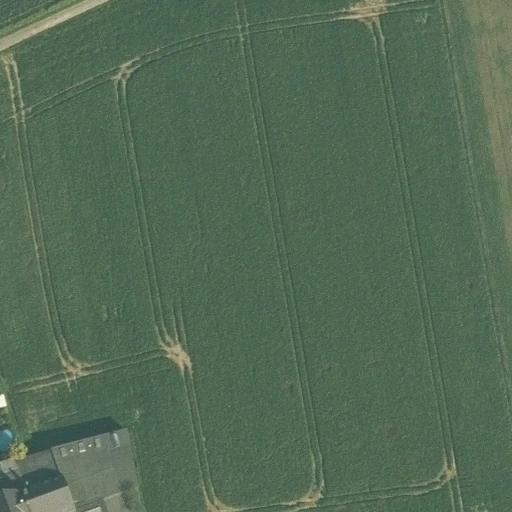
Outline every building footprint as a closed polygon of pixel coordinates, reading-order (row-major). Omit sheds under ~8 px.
[(51,455),(52,457),(57,470),(107,451),(109,459),(130,453),(127,436),(51,455)] [(85,511),(101,506),(124,498),(109,459),(107,451),(57,470),(62,484),(72,511),(85,511)] [(130,453),(109,459),(124,498),(137,493),(130,453)] [(0,507),(22,499),(62,484),(57,470),(52,457),(14,467),(18,475),(0,481),(0,507)] [(72,511),(62,484),(22,499),(27,511),(72,511)] [(101,506),(103,511),(129,511),(124,498),(101,506)] [(27,511),(22,499),(0,507),(0,511),(27,511)]
